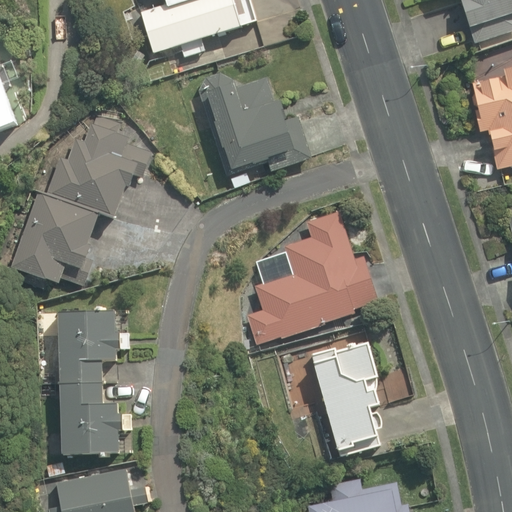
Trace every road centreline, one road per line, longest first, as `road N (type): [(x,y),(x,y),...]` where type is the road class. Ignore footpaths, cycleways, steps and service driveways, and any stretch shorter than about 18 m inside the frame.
road 1 (residential): [(503,511),(468,364),(351,0)]
road 2 (unknown): [(397,142),(248,192),(205,240),(184,293),(176,351),(189,511)]
